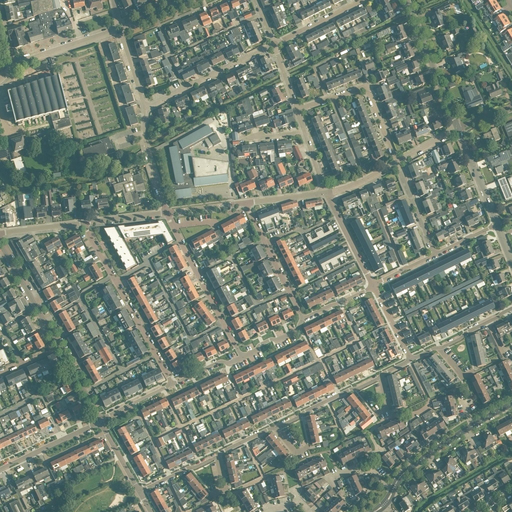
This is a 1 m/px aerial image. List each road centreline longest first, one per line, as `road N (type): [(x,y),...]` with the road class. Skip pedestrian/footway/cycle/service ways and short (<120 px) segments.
road 1 (residential): [(172,383),(85,223)]
road 2 (residential): [(241,358),(174,226)]
road 3 (residential): [(146,108),(274,45)]
road 4 (tertiary): [(457,129),(406,0)]
road 5 (unknown): [(261,13),(172,53),(182,90)]
road 6 (residential): [(303,321),(245,203)]
road 7 (unclassified): [(60,347),(0,241)]
